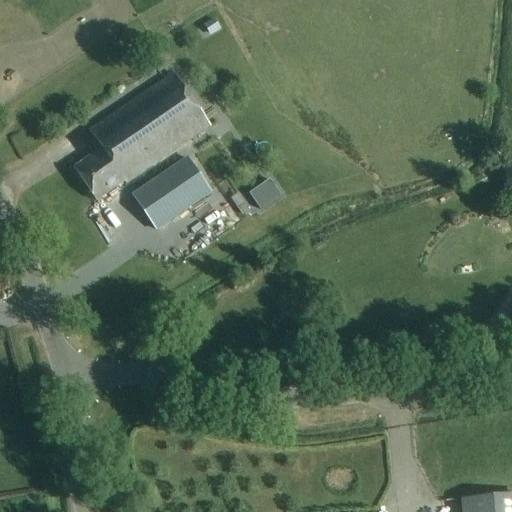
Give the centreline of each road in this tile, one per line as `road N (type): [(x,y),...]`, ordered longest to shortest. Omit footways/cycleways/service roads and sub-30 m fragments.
road 1 (tertiary): [(511,369),(287,398),(138,375),(65,375)]
road 2 (tertiary): [(65,375),(0,203)]
road 3 (tertiary): [(83,511),(65,375)]
